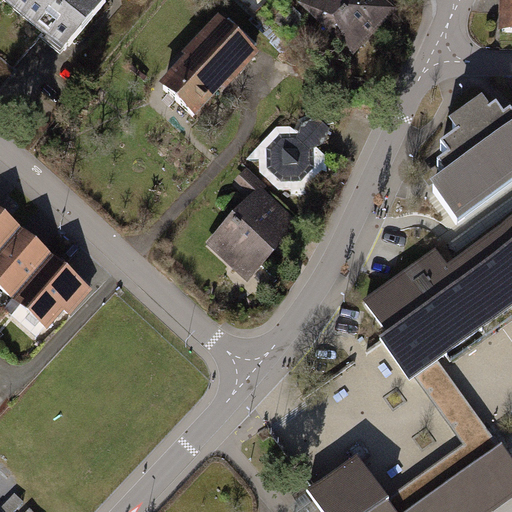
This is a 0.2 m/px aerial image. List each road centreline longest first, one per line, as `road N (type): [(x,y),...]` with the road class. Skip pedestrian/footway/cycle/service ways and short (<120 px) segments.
road 1 (residential): [(434,52),(328,270),(251,373)]
road 2 (residential): [(251,373),(0,148)]
road 3 (residential): [(251,373),(126,511)]
